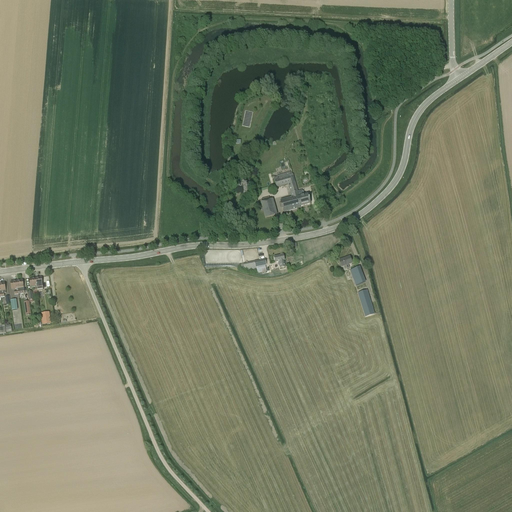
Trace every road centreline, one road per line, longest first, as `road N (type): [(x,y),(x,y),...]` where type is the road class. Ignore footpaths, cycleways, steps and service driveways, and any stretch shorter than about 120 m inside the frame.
road 1 (secondary): [(80,261),(295,238),(345,223),(390,187),(418,111),(459,78)]
road 2 (unclassified): [(208,511),(154,449),(80,261)]
